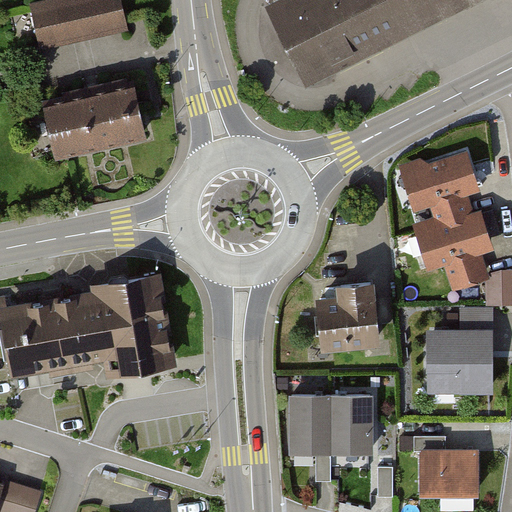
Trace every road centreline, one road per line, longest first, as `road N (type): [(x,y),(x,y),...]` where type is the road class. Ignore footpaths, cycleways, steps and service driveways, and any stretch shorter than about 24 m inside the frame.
road 1 (secondary): [(217,267),(232,456),(253,504)]
road 2 (secondary): [(253,504),(264,270)]
road 3 (tertiary): [(505,72),(347,150)]
road 4 (secondary): [(196,35),(206,165)]
road 5 (secondary): [(250,151),(196,35)]
road 6 (tertiary): [(0,250),(123,228)]
